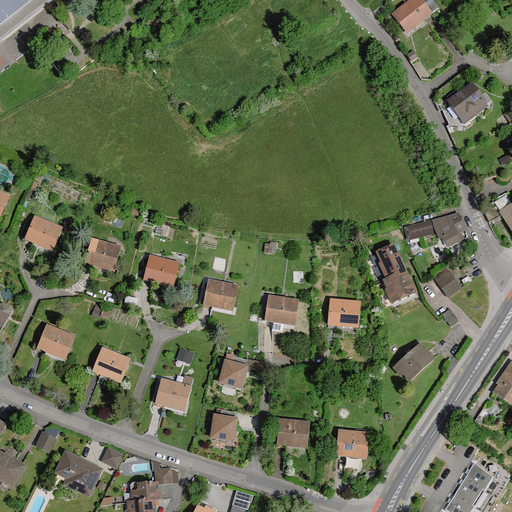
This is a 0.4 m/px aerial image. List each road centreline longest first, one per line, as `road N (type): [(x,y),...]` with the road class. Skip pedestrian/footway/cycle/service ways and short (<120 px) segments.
road 1 (residential): [(0,385),(85,423),(361,511)]
road 2 (residential): [(349,0),(422,95),(490,255),(511,279)]
road 3 (tertiary): [(511,309),(388,511)]
